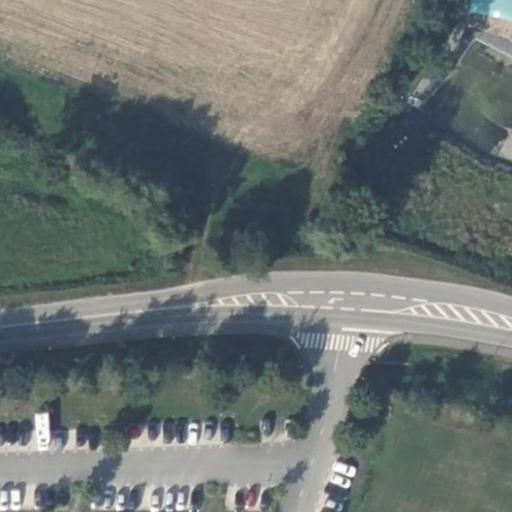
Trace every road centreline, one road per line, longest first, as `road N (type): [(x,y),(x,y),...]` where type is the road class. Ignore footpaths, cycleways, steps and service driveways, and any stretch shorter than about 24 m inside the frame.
road 1 (secondary): [(511,309),(329,282),(235,287),(118,314)]
road 2 (secondary): [(118,314),(343,319),(511,338)]
